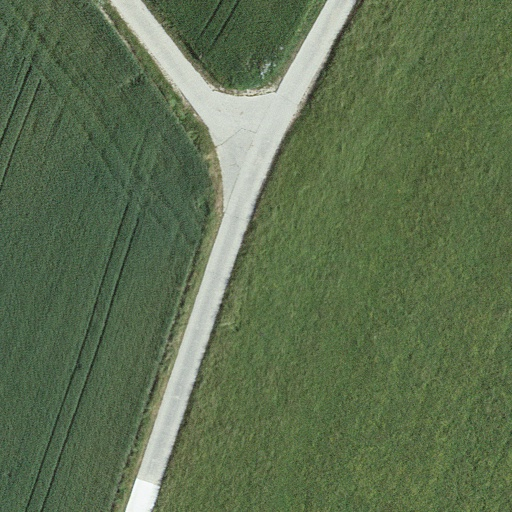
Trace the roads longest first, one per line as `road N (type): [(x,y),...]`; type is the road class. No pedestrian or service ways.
road 1 (track): [(138,511),(253,159),(343,0)]
road 2 (track): [(125,0),(253,159)]
